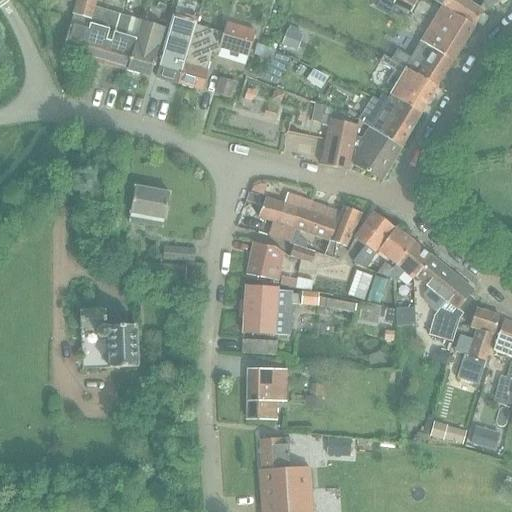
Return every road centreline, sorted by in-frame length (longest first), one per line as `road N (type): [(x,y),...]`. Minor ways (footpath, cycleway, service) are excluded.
road 1 (residential): [(212,511),(203,357),(236,156)]
road 2 (residential): [(401,203),(471,67),(511,27)]
road 3 (residential): [(48,110),(236,156)]
road 4 (residential): [(401,203),(236,156)]
road 5 (residential): [(511,287),(401,203)]
